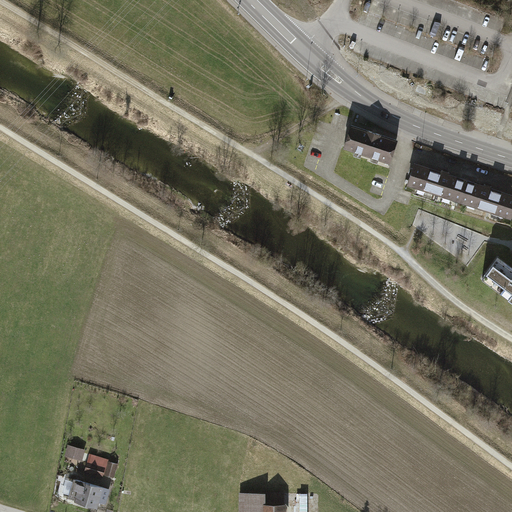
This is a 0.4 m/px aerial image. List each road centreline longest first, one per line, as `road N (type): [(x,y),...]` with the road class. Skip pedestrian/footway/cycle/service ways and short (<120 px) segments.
road 1 (track): [(511,467),(298,309),(0,130)]
road 2 (track): [(511,338),(456,303),(406,253),(2,0)]
road 3 (primary): [(511,159),(428,131),(349,91),(249,0)]
